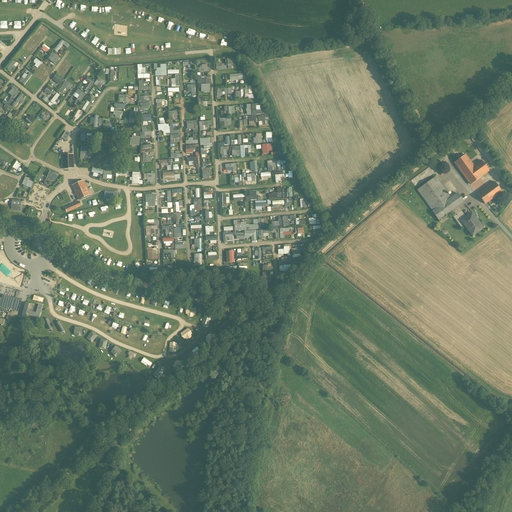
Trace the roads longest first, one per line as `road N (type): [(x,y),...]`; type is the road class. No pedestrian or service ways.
road 1 (track): [(21,511),(257,316)]
road 2 (unclassified): [(257,316),(108,275),(38,230),(0,227)]
road 3 (track): [(248,509),(246,485),(289,290)]
road 4 (unclassified): [(511,237),(442,158),(511,96)]
road 5 (track): [(435,149),(362,0)]
road 6 (track): [(335,239),(438,152)]
